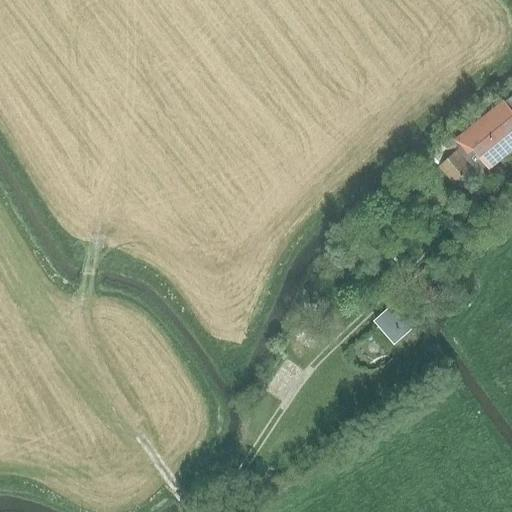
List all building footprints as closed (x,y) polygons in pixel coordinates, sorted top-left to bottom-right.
[(487,166),(511,145),(511,112),(503,102),(454,143),(458,148),(439,164),(461,189),(487,166)] [(428,264),(410,282),(426,298),(444,280),(428,264)] [(323,319),(325,304),(303,302),(302,317),(323,319)] [(391,306),(377,318),(397,340),(410,329),(391,306)] [(260,482),(266,488),(280,474),(274,468),(260,482)]
